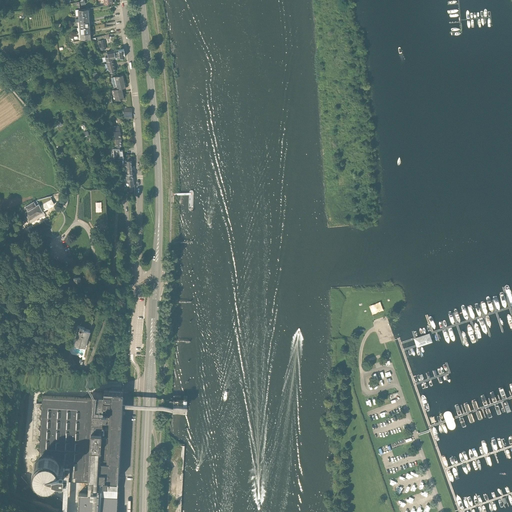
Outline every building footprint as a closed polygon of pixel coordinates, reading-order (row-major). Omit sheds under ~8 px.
[(104,40),(98,42),(98,43),(96,43),(98,50),(99,50),(105,49),(104,40)] [(111,52),(112,57),(115,56),(116,59),(125,57),(124,49),(118,50),(119,50),(114,51),(111,52)] [(112,57),(111,52),(107,53),(108,57),(105,58),(109,74),(116,72),(112,57)] [(117,89),(122,89),(126,88),(123,75),(120,76),(114,77),(117,89)] [(122,89),(117,89),(113,90),(116,101),(124,99),(122,89)] [(125,119),(132,119),(131,109),(123,110),(125,119)] [(116,148),(117,148),(124,147),(124,144),(121,144),(121,139),(118,125),(112,126),(112,127),(111,127),(113,133),(114,133),(115,140),(116,148)] [(117,148),(116,148),(111,149),(112,161),(124,160),(122,148),(117,149),(117,148)] [(50,196),(34,201),(22,206),(24,208),(16,212),(18,216),(19,216),(25,212),(30,219),(43,211),(40,206),(52,199),(50,196)] [(46,215),(43,211),(30,219),(27,220),(30,224),(46,215)] [(14,242),(22,238),(18,232),(11,236),(14,242)] [(63,280),(61,285),(82,288),(81,277),(74,278),(75,283),(63,280)] [(78,335),(76,343),(85,345),(88,331),(83,330),(84,329),(79,328),(77,335),(78,335)] [(416,340),(419,347),(426,344),(426,342),(430,341),(428,336),(416,340)] [(49,346),(55,344),(53,338),(46,340),(49,346)] [(92,393),(92,398),(89,481),(88,493),(118,495),(123,391),(114,391),(114,390),(104,390),(104,393),(92,393)] [(63,478),(89,481),(92,398),(42,396),(42,397),(39,397),(39,400),(42,400),(40,442),(42,446),(41,451),(38,457),(33,464),(33,471),(39,481),(48,484),(57,481),(63,478)] [(444,414),(444,415),(448,427),(449,428),(451,429),(453,429),(454,428),(455,426),(456,424),(451,412),(449,411),(448,411),(446,411),(445,412),(444,413),(444,414)] [(36,500),(39,497),(21,477),(18,479),(36,500)] [(88,493),(79,493),(77,511),(116,511),(118,495),(88,493)]
